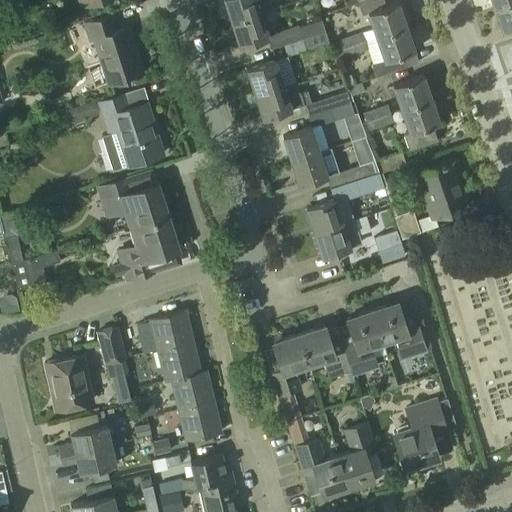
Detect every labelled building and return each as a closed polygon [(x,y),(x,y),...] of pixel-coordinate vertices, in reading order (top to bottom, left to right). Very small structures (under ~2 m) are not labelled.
[(223,0),(230,23),(258,14),(273,9),(270,0),(223,0)] [(372,28),(376,38),(406,27),(398,4),(386,8),(383,0),(364,0),(358,2),(363,16),(367,14),(372,28)] [(511,0),(491,0),(495,8),(511,1),(511,0)] [(511,1),(495,8),(504,31),(511,28),(511,1)] [(93,38),(102,65),(87,70),(92,86),(108,81),(108,82),(141,71),(136,54),(131,56),(122,27),(116,29),(110,13),(83,22),(89,40),(93,38)] [(258,14),(230,23),(238,47),(266,38),(263,29),(258,14)] [(298,27),(303,39),(325,32),(321,19),(298,27)] [(406,27),(376,38),(383,59),(372,63),(371,63),(376,76),(409,65),(405,55),(414,51),(406,27)] [(331,42),(335,52),(365,42),(361,31),(331,42)] [(329,43),(325,32),(303,39),(306,50),(329,43)] [(365,42),(335,52),(337,60),(368,49),(365,42)] [(246,70),(254,95),(296,81),(288,56),(274,61),(246,70)] [(351,73),(344,76),(347,83),(353,81),(351,73)] [(401,111),(431,100),(423,77),(393,87),(401,111)] [(296,81),(254,95),(261,119),(311,103),(307,90),(300,92),(296,81)] [(353,95),(365,91),(361,81),(350,85),(353,95)] [(324,98),(328,110),(351,102),(347,90),(324,98)] [(100,102),(109,132),(102,134),(112,169),(160,155),(144,103),(129,108),(125,95),(100,102)] [(99,113),(95,99),(57,111),(61,125),(99,113)] [(431,100),(401,111),(409,133),(404,135),(409,151),(437,141),(432,127),(439,124),(431,100)] [(351,102),(328,110),(331,120),(354,113),(351,102)] [(363,112),(366,121),(390,114),(386,104),(363,112)] [(392,122),(390,114),(366,121),(361,123),(364,131),(392,122)] [(346,126),(350,139),(359,136),(355,123),(346,126)] [(282,136),(290,161),(328,149),(320,124),(282,136)] [(328,149),(290,161),(298,185),(336,172),(328,149)] [(406,163),(401,150),(378,158),(383,171),(406,163)] [(349,168),(353,181),(375,174),(371,161),(349,168)] [(469,207),(453,161),(417,174),(433,220),(469,207)] [(375,174),(353,181),(356,190),(357,192),(379,185),(375,174)] [(124,210),(130,228),(166,217),(156,184),(127,194),(122,180),(97,188),(106,216),(124,210)] [(305,209),(313,233),(342,224),(341,222),(333,199),(305,209)] [(416,231),(409,209),(394,214),(402,236),(416,231)] [(20,210),(0,215),(0,217),(5,237),(20,233),(24,227),(20,210)] [(177,250),(166,217),(130,228),(136,245),(118,251),(121,262),(112,265),(115,276),(125,273),(127,281),(152,273),(148,259),(177,250)] [(342,224),(313,233),(321,258),(363,244),(354,219),(342,224)] [(401,243),(396,229),(373,237),(378,251),(401,243)] [(29,285),(22,260),(11,262),(17,288),(29,285)] [(0,302),(0,308),(0,309),(5,312),(18,309),(15,296),(10,292),(6,294),(0,302)] [(371,311),(382,343),(395,339),(401,359),(423,352),(414,324),(404,327),(396,303),(371,311)] [(371,347),(382,343),(371,311),(349,318),(357,344),(347,347),(356,374),(377,367),(371,347)] [(157,349),(157,352),(192,344),(184,313),(150,321),(155,341),(157,349)] [(128,372),(125,358),(126,358),(118,325),(95,330),(104,363),(105,363),(108,376),(112,376),(118,402),(131,399),(125,373),(128,372)] [(299,334),(309,365),(323,360),(329,380),(351,372),(344,351),(335,355),(325,325),(299,334)] [(309,365),(299,334),(274,343),(284,371),(273,375),(280,397),(302,389),(296,370),(309,365)] [(155,341),(144,344),(146,351),(157,349),(155,341)] [(192,344),(157,352),(165,382),(204,373),(204,372),(199,373),(192,344)] [(93,401),(82,353),(44,362),(55,409),(93,401)] [(177,411),(212,403),(204,373),(165,382),(165,384),(170,382),(177,411)] [(369,409),(370,408),(375,398),(372,395),(367,393),(359,395),(362,405),(367,406),(369,409)] [(445,396),(434,400),(407,409),(412,426),(394,432),(405,469),(437,459),(431,441),(446,436),(455,426),(445,396)] [(149,414),(146,402),(137,404),(140,416),(149,414)] [(212,403),(177,411),(185,442),(219,434),(212,403)] [(284,409),(287,419),(302,414),(299,404),(284,409)] [(338,456),(348,486),(373,478),(365,456),(378,451),(369,423),(344,431),(351,452),(338,456)] [(135,426),(137,436),(148,433),(146,424),(135,426)] [(58,445),(60,455),(111,445),(107,425),(70,432),(72,443),(58,445)] [(156,455),(167,452),(164,439),(153,441),(156,455)] [(324,494),(348,486),(338,456),(326,460),(319,439),(295,447),(304,475),(316,471),(324,494)] [(111,445),(60,455),(61,463),(76,460),(78,471),(90,469),(105,466),(114,464),(111,445)] [(199,488),(200,492),(232,485),(229,471),(223,472),(219,457),(189,464),(192,476),(160,483),(163,493),(194,485),(195,489),(199,488)] [(92,481),(108,477),(105,466),(90,469),(92,481)] [(116,508),(110,482),(85,488),(87,499),(71,503),(72,511),(114,511),(114,508),(116,508)] [(142,486),(144,498),(154,496),(152,484),(142,486)] [(200,492),(204,511),(233,511),(229,495),(234,494),(232,485),(200,492)] [(171,511),(177,510),(173,493),(160,496),(163,511),(171,511)] [(144,498),(147,510),(157,507),(154,496),(144,498)]
